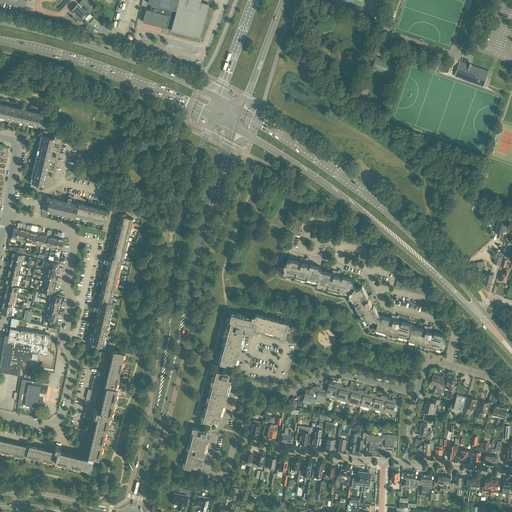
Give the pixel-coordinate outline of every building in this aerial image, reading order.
[(89,0),(80,0),(80,1),(87,9),(87,11),(94,16),(95,15),(88,7),(92,3),(89,0)] [(146,9),(143,21),(164,27),(165,26),(172,28),(171,29),(199,36),(208,3),(200,1),(200,0),(148,0),(148,3),(151,3),(150,10),(146,9)] [(77,4),(71,10),(81,20),(83,18),(87,13),(77,4)] [(87,13),(83,18),(89,23),(94,17),(89,13),(88,14),(87,13)] [(99,29),(103,32),(107,35),(111,29),(107,27),(108,27),(100,21),(94,17),(89,23),(85,28),(93,31),(97,33),(99,29)] [(379,57),(375,69),(391,75),(396,63),(379,57)] [(487,73),(452,61),(448,73),(483,85),(487,73)] [(0,116),(42,126),(44,118),(43,118),(44,114),(40,113),(40,114),(0,104),(0,116)] [(52,132),(44,131),(30,186),(38,188),(39,187),(43,188),(44,185),(43,185),(54,138),(55,138),(56,135),(52,134),(52,132)] [(44,201),(42,210),(46,211),(47,210),(75,217),(76,215),(104,222),(106,214),(108,215),(110,210),(106,209),(106,211),(78,204),(77,205),(50,199),(50,197),(47,197),(46,201),(44,201)] [(90,341),(89,344),(94,345),(94,347),(105,349),(106,345),(103,344),(113,302),(112,302),(122,260),(123,260),(133,218),(139,219),(141,212),(127,208),(126,213),(121,212),(121,215),(122,215),(112,257),(110,257),(110,260),(101,258),(101,261),(109,263),(100,299),(101,300),(100,306),(96,306),(92,305),(91,308),(95,309),(94,311),(99,312),(91,341),(90,341)] [(500,213),(495,232),(502,234),(508,215),(500,213)] [(14,227),(11,238),(16,239),(19,228),(19,226),(17,226),(17,228),(14,227)] [(44,234),(41,246),(46,247),(50,230),(48,230),(47,233),(46,235),(44,234)] [(496,251),(495,258),(497,258),(495,263),(501,265),(504,254),(496,251)] [(287,264),(284,264),(285,273),(295,276),(307,280),(307,279),(318,282),(317,285),(328,288),(328,289),(339,292),(339,291),(349,294),(355,287),(353,285),(354,279),(343,276),(342,279),(340,278),(340,276),(339,276),(341,270),(339,269),(339,271),(333,270),(332,273),(321,270),(322,267),(310,264),(310,266),(308,266),(308,264),(307,264),(309,257),(307,257),(306,259),(300,257),(299,261),(288,258),(287,264)] [(502,272),(499,280),(506,282),(510,270),(507,269),(505,273),(502,272)] [(485,278),(483,283),(490,285),(494,273),(490,273),(490,274),(486,273),(485,272),(483,277),(485,278)] [(355,287),(349,294),(355,303),(354,303),(360,314),(361,313),(366,323),(374,319),(376,320),(380,315),(379,314),(374,305),(371,306),(370,305),(372,303),(377,300),(376,298),(375,299),(371,293),(368,295),(362,285),(357,289),(355,287)] [(1,308),(0,309),(2,310),(1,313),(11,315),(13,307),(2,304),(1,308)] [(219,356),(218,362),(225,364),(225,363),(226,363),(226,362),(226,361),(233,363),(233,360),(235,361),(236,356),(238,356),(245,328),(242,327),(243,325),(244,325),(244,324),(249,325),(249,324),(252,325),(251,327),(272,333),(272,331),(284,334),(286,329),(289,329),(290,325),(287,324),(288,322),(255,313),(254,315),(251,315),(251,318),(246,317),(246,315),(236,313),(236,314),(231,313),(229,320),(230,320),(230,322),(228,321),(227,327),(228,327),(226,336),(224,336),(222,347),(223,347),(220,356),(219,356)] [(378,321),(376,330),(387,333),(387,334),(398,337),(398,336),(409,339),(408,341),(419,343),(419,344),(431,347),(441,349),(441,350),(447,343),(445,341),(446,335),(434,332),(434,334),(432,334),(432,332),(431,332),(433,325),(431,325),(431,327),(424,325),(424,329),(413,326),(413,324),(401,321),(401,324),(399,323),(399,321),(400,315),(398,314),(398,316),(392,315),(391,318),(381,315),(380,315),(376,320),(378,321)] [(46,315),(43,324),(54,327),(57,318),(46,315)] [(1,356),(0,364),(0,370),(19,374),(22,359),(21,359),(21,358),(30,359),(31,351),(37,352),(38,352),(39,352),(38,355),(41,356),(40,360),(42,361),(41,366),(52,368),(55,353),(50,352),(51,350),(47,349),(50,334),(21,329),(20,331),(19,331),(19,329),(16,329),(14,328),(10,328),(9,335),(5,334),(4,341),(1,356)] [(0,440),(0,450),(26,456),(27,455),(55,462),(55,460),(91,469),(93,457),(98,458),(109,416),(110,416),(117,388),(116,387),(124,352),(115,350),(106,386),(108,386),(103,406),(99,405),(99,409),(94,408),(93,414),(99,415),(88,458),(59,451),(61,445),(55,444),(54,448),(50,447),(49,451),(29,446),(28,447),(0,440)] [(100,352),(96,366),(103,368),(106,353),(100,352)] [(206,401),(202,416),(203,416),(202,420),(209,422),(210,420),(216,421),(217,419),(220,419),(231,376),(228,375),(229,372),(225,371),(224,373),(222,373),(222,372),(214,369),(213,375),(214,375),(212,385),(210,384),(207,396),(206,396),(205,400),(206,401)] [(434,374),(431,383),(437,385),(436,388),(438,389),(437,395),(441,396),(441,393),(445,380),(441,379),(442,376),(434,374)] [(88,389),(86,398),(95,400),(97,391),(101,376),(94,375),(91,389),(88,389)] [(448,378),(446,387),(450,388),(449,391),(454,392),(456,386),(453,385),(455,379),(448,378)] [(23,379),(18,403),(26,404),(26,407),(36,409),(36,406),(37,406),(41,385),(37,384),(37,381),(23,379)] [(341,386),(337,399),(346,401),(345,403),(348,404),(349,402),(352,389),(354,382),(351,382),(349,389),(341,386)] [(327,391),(326,396),(334,398),(333,400),(337,401),(337,399),(341,386),(341,385),(338,384),(337,385),(329,383),(327,391)] [(313,396),(311,402),(315,403),(315,401),(324,403),(326,396),(327,391),(319,388),(319,386),(316,386),(315,389),(314,392),(313,396)] [(305,392),(302,401),(311,403),(311,402),(313,396),(314,392),(315,389),(311,389),(310,393),(305,392)] [(352,389),(349,402),(357,404),(357,406),(360,407),(361,405),(360,405),(364,393),(364,391),(358,389),(357,391),(352,389)] [(364,393),(360,405),(361,405),(369,407),(368,409),(372,410),(372,408),(375,396),(376,396),(376,394),(373,393),(372,395),(364,393)] [(454,403),(453,406),(453,407),(454,408),(454,407),(458,409),(457,409),(458,410),(458,408),(462,409),(461,412),(462,412),(466,396),(458,393),(457,393),(454,403)] [(375,396),(372,408),(380,411),(380,413),(383,413),(384,412),(384,411),(387,399),(388,397),(384,396),(384,398),(376,396),(375,396)] [(466,401),(463,412),(469,413),(470,407),(475,409),(477,399),(471,397),(470,402),(466,401)] [(426,400),(424,411),(432,413),(435,403),(439,404),(440,399),(433,398),(432,402),(426,400)] [(387,399),(384,411),(384,412),(392,414),(391,416),(395,417),(399,400),(396,399),(395,401),(387,399)] [(479,404),(476,416),(481,417),(483,412),(487,413),(490,402),(483,400),(482,405),(479,404)] [(495,404),(492,413),(498,415),(501,405),(495,404)] [(501,405),(498,415),(505,417),(507,417),(508,413),(506,413),(507,407),(501,405)] [(267,416),(266,421),(270,422),(267,437),(271,438),(274,423),(274,421),(274,420),(274,417),(267,416)] [(282,432),(280,440),(286,441),(288,429),(288,427),(289,424),(290,416),(288,416),(287,420),(286,419),(285,421),(286,421),(285,428),(284,432),(282,432)] [(253,423),(250,433),(257,435),(260,423),(263,424),(265,420),(260,419),(260,421),(254,420),(253,423)] [(421,426),(421,427),(421,428),(421,429),(421,434),(424,434),(424,438),(432,438),(432,431),(427,430),(428,423),(422,422),(422,424),(421,425),(421,426)] [(298,425),(297,432),(301,432),(301,435),(300,434),(300,439),(300,443),(306,444),(308,432),(310,433),(311,427),(298,425)] [(186,451),(183,463),(184,463),(183,467),(190,468),(191,466),(197,468),(198,465),(199,466),(201,461),(202,461),(210,432),(207,432),(207,429),(203,428),(202,430),(200,430),(201,429),(194,427),(193,432),(191,431),(188,442),(190,442),(187,451),(186,451)] [(81,428),(78,443),(84,445),(88,430),(81,428)] [(339,429),(337,441),(339,441),(338,450),(343,450),(345,438),(346,435),(341,434),(341,430),(339,429)] [(350,442),(349,450),(355,451),(355,450),(356,443),(357,440),(357,438),(358,433),(351,432),(351,437),(350,440),(351,440),(350,442)] [(381,444),(381,449),(393,450),(394,442),(397,442),(398,435),(382,434),(382,436),(382,441),(381,441),(381,444)] [(366,438),(366,442),(369,443),(369,451),(381,451),(381,449),(381,444),(381,441),(382,441),(382,436),(378,436),(378,437),(374,436),(366,435),(366,438)] [(356,443),(355,450),(362,451),(363,439),(357,438),(357,440),(356,443)] [(418,447),(418,450),(420,451),(420,454),(424,454),(424,455),(430,456),(431,448),(434,449),(434,440),(431,439),(430,442),(425,442),(425,445),(421,445),(420,448),(418,447)] [(448,450),(448,457),(454,458),(454,450),(457,451),(458,444),(455,444),(455,442),(450,442),(449,444),(449,450),(448,450)] [(484,442),(483,448),(486,448),(486,453),(485,453),(485,460),(491,461),(491,453),(492,448),(488,448),(488,442),(484,442)] [(491,453),(491,461),(497,461),(498,454),(497,454),(498,450),(501,451),(501,446),(497,445),(496,448),(495,448),(492,448),(491,453)] [(473,451),(473,455),(473,459),(480,459),(480,451),(481,452),(482,447),(477,447),(476,448),(474,448),(474,451),(473,451)] [(244,456),(242,463),(249,465),(250,462),(252,453),(249,453),(249,452),(247,451),(247,452),(246,452),(245,456),(244,456)] [(255,463),(254,466),(258,467),(261,468),(262,465),(264,456),(261,455),(260,455),(259,454),(258,455),(257,455),(255,463)] [(269,457),(266,469),(273,470),(273,467),(274,467),(276,458),(272,458),(272,457),(270,457),(269,457)] [(280,459),(279,468),(282,468),(282,472),(285,472),(286,469),(287,460),(284,460),(283,459),(282,459),(281,459),(280,459)] [(292,460),(291,472),(295,473),(295,471),(297,471),(297,469),(298,469),(299,465),(298,465),(299,461),(292,460)] [(304,462),(303,473),(305,473),(304,478),(309,479),(309,475),(310,472),(310,468),(311,463),(307,463),(307,462),(305,462),(305,463),(304,462)] [(313,471),(312,476),(314,476),(321,477),(321,473),(322,473),(322,469),(323,465),(319,465),(319,464),(317,464),(316,464),(315,471),(313,471)] [(325,474),(325,477),(333,478),(333,475),(334,471),(334,467),(331,466),(329,466),(328,466),(326,474),(325,474)] [(343,482),(345,469),(343,468),(342,467),(341,467),(340,468),(338,475),(337,475),(336,481),(343,482)] [(353,478),(351,487),(356,488),(356,485),(362,486),(364,472),(362,471),(362,470),(359,470),(358,471),(357,478),(353,478)] [(362,486),(361,491),(364,492),(365,486),(370,486),(370,483),(369,483),(371,472),(370,472),(370,471),(367,471),(367,472),(364,472),(362,486)] [(410,472),(409,487),(418,488),(418,480),(415,480),(416,473),(410,472)] [(444,475),(444,483),(450,484),(450,489),(453,489),(453,486),(453,483),(450,483),(451,476),(444,475)] [(482,488),(482,490),(489,491),(488,494),(490,494),(491,491),(492,479),(489,479),(488,478),(487,478),(486,479),(485,479),(484,488),(482,488)] [(491,491),(490,494),(493,495),(494,491),(497,492),(498,488),(498,480),(492,479),(491,491)] [(195,491),(196,484),(183,482),(182,488),(188,490),(195,491)] [(172,501),(172,503),(178,505),(177,509),(179,509),(180,509),(184,510),(187,496),(174,493),(172,501)] [(198,498),(196,504),(202,505),(200,511),(205,511),(206,506),(207,506),(207,503),(211,504),(213,498),(207,497),(198,495),(198,498)] [(400,498),(399,506),(408,507),(408,498),(402,498),(400,498)] [(218,507),(217,510),(219,511),(218,511),(231,511),(233,508),(234,508),(235,505),(230,503),(228,510),(218,507)]
